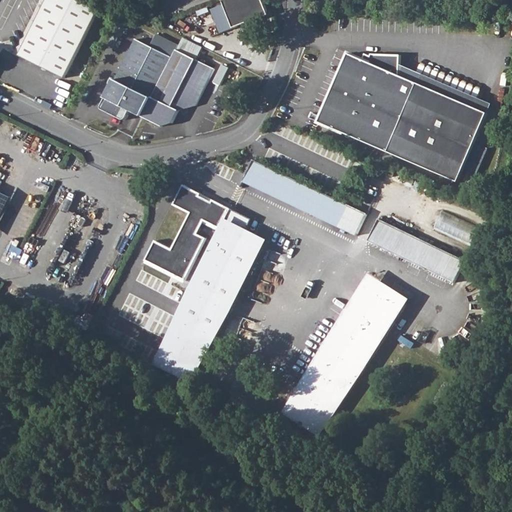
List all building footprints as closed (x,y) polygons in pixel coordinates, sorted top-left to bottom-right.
[(99,11),(76,0),(48,0),(20,55),(65,78),(99,11)] [(262,0),(226,0),(223,1),(234,29),(264,17),(267,10),(262,0)] [(131,112),(143,118),(173,59),(138,41),(105,103),(109,113),(120,119),(129,116),(131,112)] [(173,59),(143,118),(163,128),(174,124),(179,113),(196,108),(215,71),(177,52),(173,59)] [(364,60),(350,54),(320,123),(459,182),(489,114),(400,75),(401,55),(373,55),(371,57),(366,55),(364,60)] [(367,215),(257,161),(246,182),(352,235),(353,233),(358,235),(367,215)] [(184,187),(174,207),(189,215),(171,250),(156,242),(145,263),(185,283),(208,239),(199,234),(204,224),(219,231),(230,211),(184,187)] [(251,222),(230,211),(219,231),(187,293),(153,366),(185,383),(191,370),(197,373),(230,315),(264,250),(242,239),(251,222)] [(466,261),(379,219),(369,241),(455,283),(466,261)] [(271,245),(288,251),(293,237),(277,231),(271,245)] [(321,437),(410,301),(368,275),(283,413),(321,437)]
